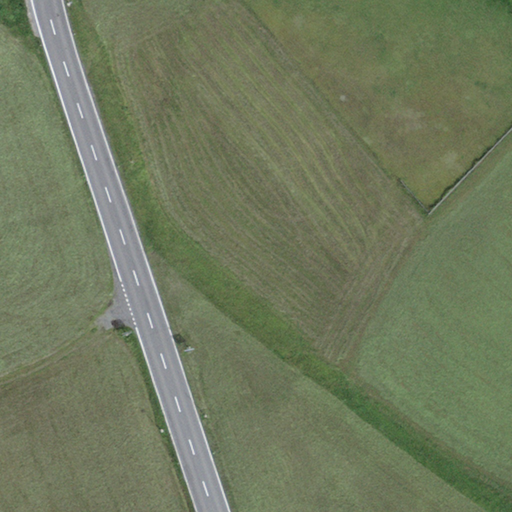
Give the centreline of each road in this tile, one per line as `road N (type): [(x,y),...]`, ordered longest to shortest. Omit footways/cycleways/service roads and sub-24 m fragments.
road 1 (primary): [(45,0),(213,511)]
road 2 (track): [(142,299),(0,380)]
